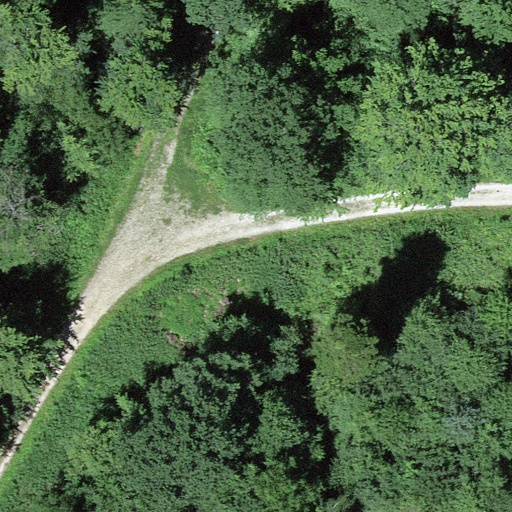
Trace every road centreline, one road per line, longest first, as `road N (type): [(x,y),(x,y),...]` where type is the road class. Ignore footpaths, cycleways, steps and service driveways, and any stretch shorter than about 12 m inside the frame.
road 1 (track): [(511,195),(143,229)]
road 2 (track): [(0,439),(143,229)]
road 3 (track): [(143,229),(216,0)]
